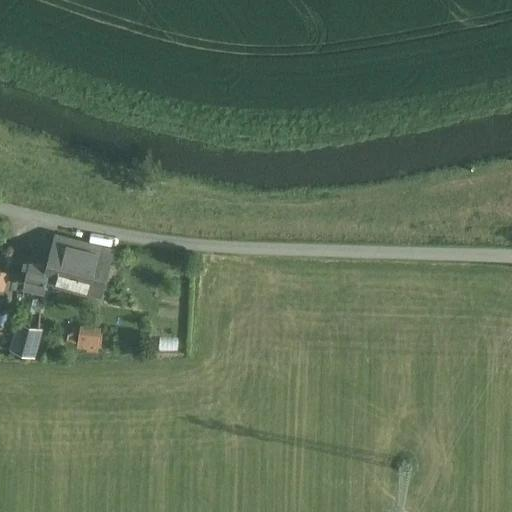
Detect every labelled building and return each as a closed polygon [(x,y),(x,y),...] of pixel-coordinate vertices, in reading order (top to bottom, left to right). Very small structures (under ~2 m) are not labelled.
[(112,249),(57,235),(49,265),(46,280),(47,280),(100,295),(112,249)] [(49,265),(30,261),(24,285),(44,290),(47,280),(46,280),(49,265)] [(39,299),(29,297),(25,311),(35,314),(36,311),(40,312),(43,303),(38,302),(39,299)] [(21,323),(13,350),(36,357),(38,347),(34,346),(40,329),(21,323)] [(79,348),(102,349),(102,330),(79,330),(79,348)]
